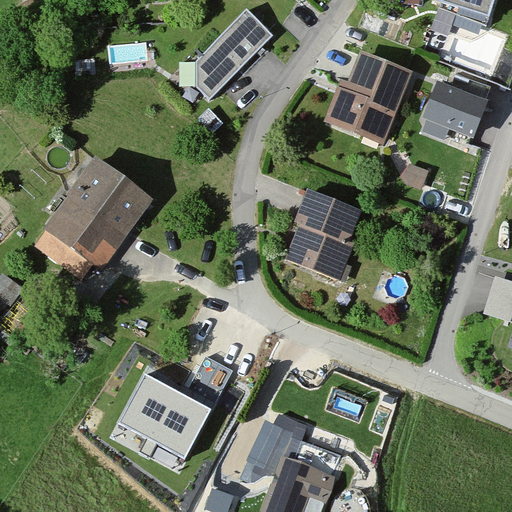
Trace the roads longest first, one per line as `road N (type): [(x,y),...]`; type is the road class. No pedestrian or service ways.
road 1 (residential): [(432,386),(276,321),(253,298),(242,231),(247,158),(267,107),(347,0)]
road 2 (residential): [(432,386),(511,132)]
road 3 (unknown): [(276,321),(228,474)]
road 4 (unknown): [(253,298),(126,247)]
